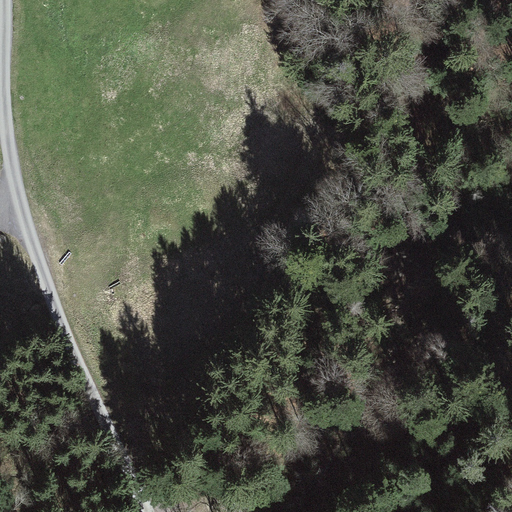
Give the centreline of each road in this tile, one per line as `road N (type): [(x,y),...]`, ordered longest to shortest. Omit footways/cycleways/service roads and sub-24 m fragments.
road 1 (track): [(21,206),(83,379),(144,511)]
road 2 (track): [(6,0),(21,206)]
